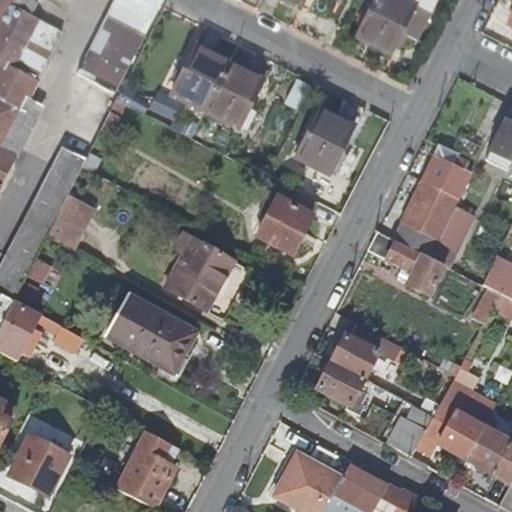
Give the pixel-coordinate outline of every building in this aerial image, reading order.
[(0,0),(0,190),(37,120),(23,112),(64,33),(11,5),(13,0),(32,0),(42,5),(53,2),(54,0),(0,0)] [(117,0),(79,75),(121,96),(165,9),(169,0),(117,0)] [(305,0),(280,0),(300,10),(305,0)] [(417,8),(401,0),(375,0),(356,38),(391,56),(417,8)] [(171,96),(205,113),(230,64),(197,47),(171,96)] [(230,64),(205,113),(238,131),(264,82),(230,64)] [(112,135),(127,106),(118,102),(103,130),(112,135)] [(354,128),(326,113),(301,163),(330,178),(354,128)] [(511,124),(507,122),(487,160),(509,171),(511,164),(511,124)] [(434,154),(420,180),(455,198),(468,172),(462,169),(465,162),(456,157),(453,163),(434,154)] [(48,238),(78,179),(53,166),(0,268),(0,332),(15,304),(48,238)] [(294,256),(313,217),(290,205),(297,192),(273,180),(266,195),(277,199),(274,206),(267,203),(260,218),(265,221),(257,239),(294,256)] [(420,180),(399,221),(433,240),(455,198),(420,180)] [(290,205),(313,217),(320,204),(297,192),(290,205)] [(443,265),(448,268),(475,216),(457,207),(431,259),(443,265)] [(425,256),(433,240),(399,221),(390,238),(425,256)] [(425,256),(390,238),(378,232),(368,251),(415,274),(409,287),(428,296),(443,265),(429,258),(425,256)] [(177,250),(185,255),(193,241),(184,236),(177,250)] [(193,241),(185,255),(167,289),(208,313),(235,263),(193,241)] [(499,293),(488,288),(471,318),(482,325),(493,304),(499,293)] [(511,313),(511,299),(499,293),(493,304),(511,313)] [(192,334),(122,295),(101,333),(171,371),(192,334)] [(57,344),(64,331),(23,309),(0,354),(0,356),(17,365),(34,332),(57,344)] [(331,363),(365,381),(387,341),(357,325),(350,339),(345,336),(331,363)] [(455,376),(460,367),(443,359),(439,368),(455,376)] [(352,404),(365,381),(331,363),(317,390),(348,407),(345,414),(359,420),(364,411),(352,404)] [(472,393),(461,415),(485,428),(496,406),(472,393)] [(6,404),(0,400),(0,447),(16,415),(4,408),(6,404)] [(485,428),(461,415),(440,404),(433,418),(426,431),(425,432),(441,441),(439,445),(467,462),(467,461),(485,428)] [(411,459),(425,432),(426,431),(403,420),(389,447),(411,459)] [(511,484),(511,443),(485,428),(467,461),(511,485),(511,484)] [(117,489),(153,509),(175,467),(163,460),(170,446),(147,434),(117,489)] [(68,457),(30,436),(9,477),(47,497),(68,457)] [(325,511),(345,478),(299,452),(274,497),(301,511),(325,511)] [(325,511),(416,511),(423,501),(404,491),(402,496),(358,472),(362,467),(353,463),(345,478),(325,511)] [(511,511),(511,484),(511,485),(499,509),(505,511),(511,511)]
